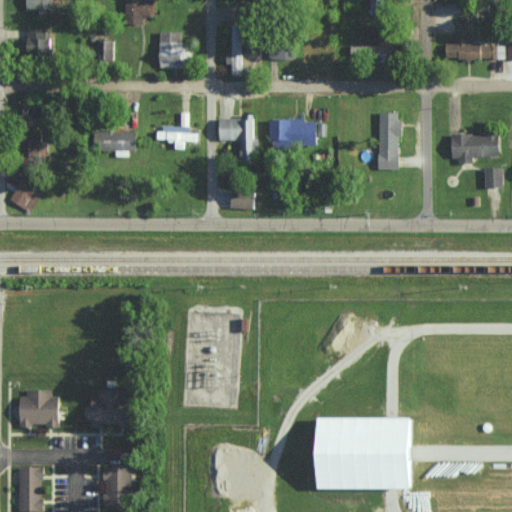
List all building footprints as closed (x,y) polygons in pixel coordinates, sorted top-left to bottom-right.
[(53,0),(28,0),(28,9),(54,9),(53,0)] [(156,17),(156,0),(127,0),(126,23),(144,23),(144,16),(156,17)] [(371,0),(372,13),(390,13),(389,0),(371,0)] [(233,74),(242,74),(243,24),(232,23),(231,52),(227,52),(227,63),(233,63),(233,74)] [(363,42),(388,43),(388,24),(364,23),(363,42)] [(29,27),(28,55),(53,56),(53,38),(47,37),(47,28),(29,27)] [(161,66),(188,67),(189,42),(183,42),(184,31),(162,30),(161,66)] [(447,57),(497,58),(498,44),(470,44),(471,38),(459,38),(459,43),(448,42),(447,57)] [(269,58),(296,59),(297,42),(270,41),(269,58)] [(190,111),(182,111),(181,125),(161,124),(161,139),(177,140),(177,148),(186,148),(186,140),(198,141),(199,132),(190,132),(190,111)] [(379,168),(400,169),(401,134),(402,134),(402,112),(380,112),(379,168)] [(254,116),(221,117),(221,139),(240,139),(241,166),(255,166),(254,116)] [(319,121),(305,121),(305,118),(271,118),(271,146),(319,146),(319,121)] [(95,131),(95,143),(106,143),(106,149),(116,149),(116,156),(130,156),(130,150),(138,150),(138,130),(95,131)] [(474,156),(502,156),(501,132),(453,133),(454,161),(474,161),(474,156)] [(33,155),(47,155),(48,138),(33,138),(33,155)] [(486,186),(505,186),(505,166),(486,167),(486,186)] [(30,212),(43,192),(23,178),(10,198),(30,212)] [(256,208),(257,190),(232,189),(232,207),(256,208)] [(93,426),(133,425),(132,389),(99,390),(99,395),(93,396),(93,426)] [(22,391),(22,426),(61,425),(61,396),(53,396),(53,390),(22,391)] [(417,421),(417,486),(320,486),(320,421),(417,421)] [(44,510),(44,467),(21,466),(20,510),(44,510)] [(103,506),(131,507),(132,467),(105,467),(103,506)]
